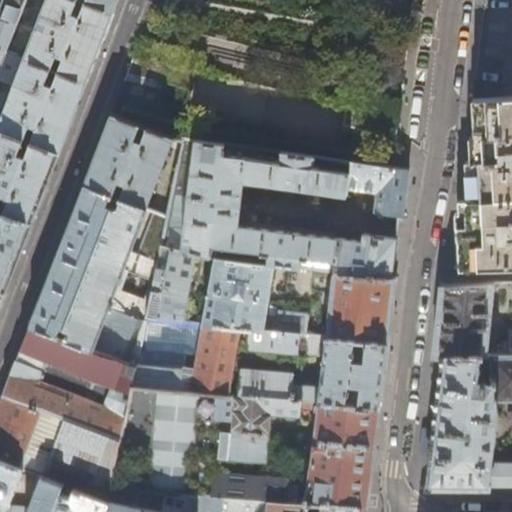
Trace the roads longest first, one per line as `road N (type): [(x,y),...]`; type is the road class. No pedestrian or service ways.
road 1 (residential): [(457,0),(394,470),(395,511)]
road 2 (residential): [(138,0),(0,354)]
